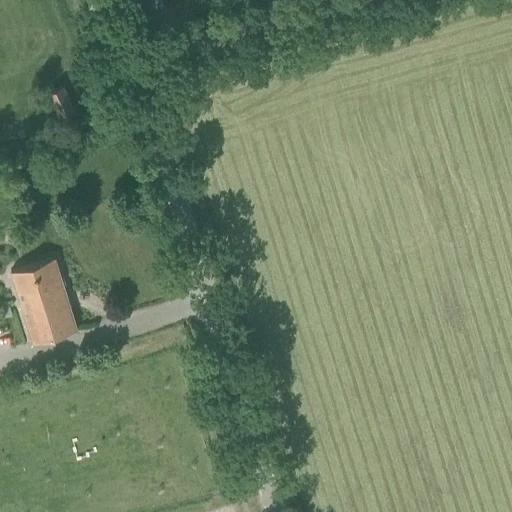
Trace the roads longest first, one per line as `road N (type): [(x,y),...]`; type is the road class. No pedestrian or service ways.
road 1 (unclassified): [(278,511),(163,143),(126,63)]
road 2 (unclassified): [(126,63),(358,0)]
